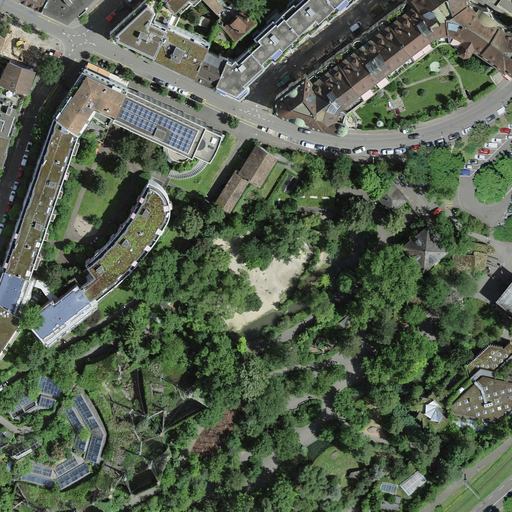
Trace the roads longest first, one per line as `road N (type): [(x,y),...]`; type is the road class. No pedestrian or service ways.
road 1 (residential): [(251,116),(301,134),(409,139),(482,109),(511,86)]
road 2 (residential): [(0,216),(42,95),(81,40)]
road 3 (residential): [(81,40),(251,116)]
road 4 (residential): [(384,0),(290,69),(251,116)]
